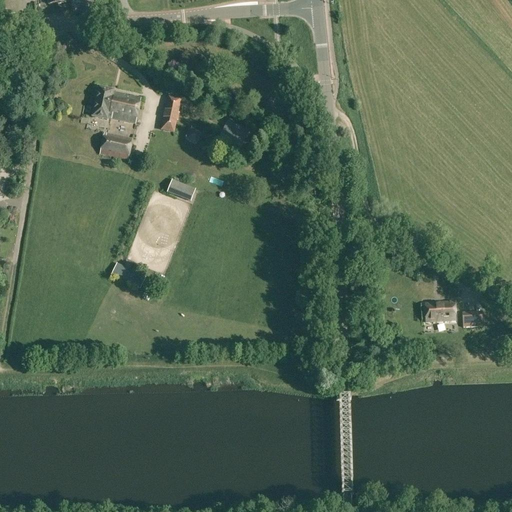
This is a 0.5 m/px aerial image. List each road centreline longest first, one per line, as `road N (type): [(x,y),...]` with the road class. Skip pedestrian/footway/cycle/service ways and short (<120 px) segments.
road 1 (tertiary): [(346,511),(339,225),(319,7)]
road 2 (secondary): [(0,29),(319,7)]
road 3 (track): [(490,306),(376,225),(353,130),(329,106)]
road 4 (track): [(51,26),(13,262)]
